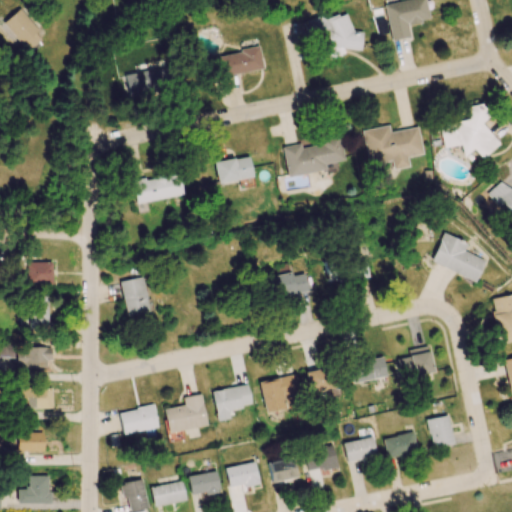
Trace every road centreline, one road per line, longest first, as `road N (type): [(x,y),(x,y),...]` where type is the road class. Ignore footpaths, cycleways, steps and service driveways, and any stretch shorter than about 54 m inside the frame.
road 1 (residential): [(491,58),(95,147)]
road 2 (residential): [(447,313),(427,307),(90,378)]
road 3 (residential): [(90,511),(95,147)]
road 4 (residential): [(484,475),(458,330),(447,313)]
road 5 (residential): [(484,475),(325,511)]
